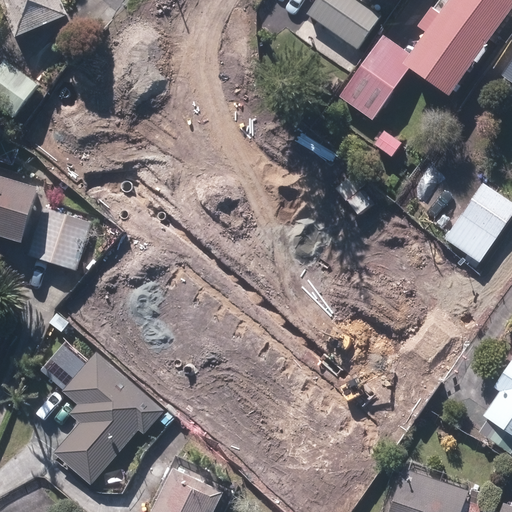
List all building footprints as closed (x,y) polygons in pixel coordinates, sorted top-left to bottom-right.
[(0,0),(0,9),(15,44),(67,21),(57,0),(0,0)] [(380,19),(352,0),(319,0),(307,17),(356,52),(380,19)] [(423,39),(409,59),(382,40),(338,102),(370,124),(405,75),(445,103),(511,9),(511,2),(508,0),(450,0),(435,22),(428,16),(416,33),(423,39)] [(135,97),(120,116),(156,143),(171,124),(177,128),(234,52),(169,3),(145,35),(165,50),(132,95),(135,97)] [(0,70),(0,113),(11,122),(39,86),(7,62),(0,70)] [(511,62),(499,82),(511,91),(511,62)] [(401,142),(380,128),(368,144),(389,159),(401,142)] [(0,185),(0,242),(19,249),(35,197),(0,185)] [(478,266),(511,216),(511,207),(484,188),(446,244),(478,266)] [(88,225),(43,213),(31,258),(75,270),(88,225)] [(445,325),(372,278),(313,356),(355,385),(353,387),(410,426),(465,346),(442,330),(445,325)] [(511,357),(491,389),(499,394),(482,419),(511,439),(511,357)] [(80,426),(54,456),(90,487),(139,432),(143,436),(161,415),(95,358),(63,395),(78,408),(70,417),(80,426)] [(387,451),(369,439),(354,460),(372,473),(387,451)] [(150,510),(170,468),(141,455),(121,497),(150,510)] [(213,511),(221,496),(173,472),(152,511),(213,511)] [(402,474),(389,511),(511,511),(501,508),(499,511),(483,511),(463,505),(466,496),(402,474)]
